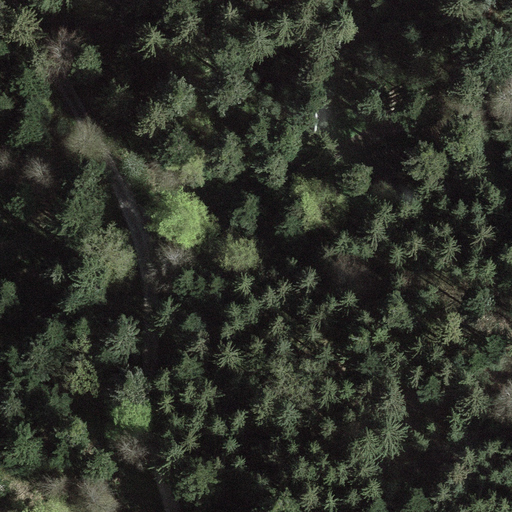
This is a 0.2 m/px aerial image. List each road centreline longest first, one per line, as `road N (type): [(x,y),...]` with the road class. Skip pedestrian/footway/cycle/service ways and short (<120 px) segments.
road 1 (track): [(0,282),(511,78)]
road 2 (track): [(172,511),(150,404),(149,271),(140,226),(18,0)]
